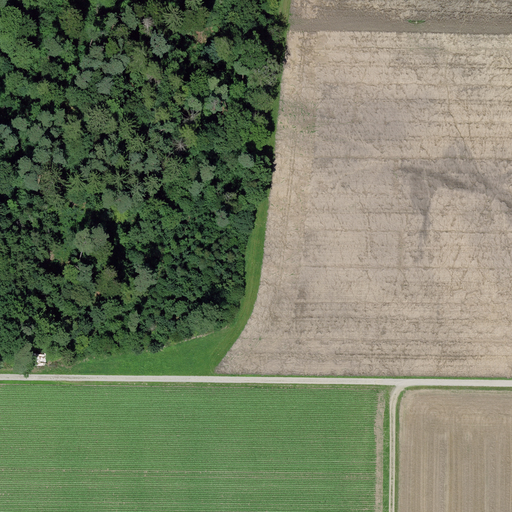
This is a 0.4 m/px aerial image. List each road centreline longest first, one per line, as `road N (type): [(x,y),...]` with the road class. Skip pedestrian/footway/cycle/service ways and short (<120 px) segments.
road 1 (track): [(511,384),(0,376)]
road 2 (track): [(413,382),(398,403),(395,511)]
